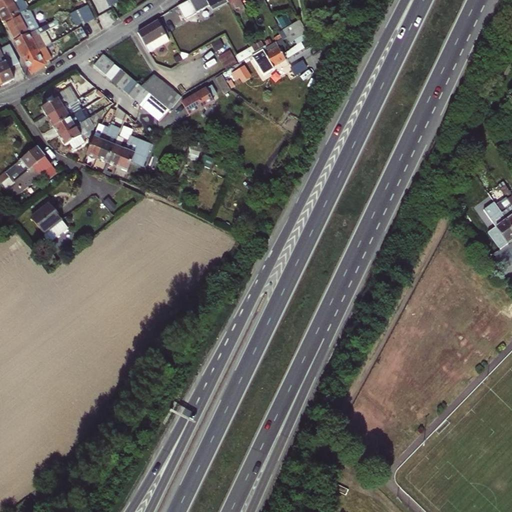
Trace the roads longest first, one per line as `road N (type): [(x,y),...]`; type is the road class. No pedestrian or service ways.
road 1 (motorway): [(421,0),(176,511)]
road 2 (motorway): [(403,0),(199,402)]
road 3 (motorway): [(230,511),(353,254)]
road 4 (motorway): [(353,254),(476,0)]
road 5 (motorway): [(250,511),(353,254)]
road 6 (residential): [(10,94),(169,0)]
road 7 (motorway): [(199,402),(128,511)]
road 8 (motorway): [(199,402),(149,511)]
